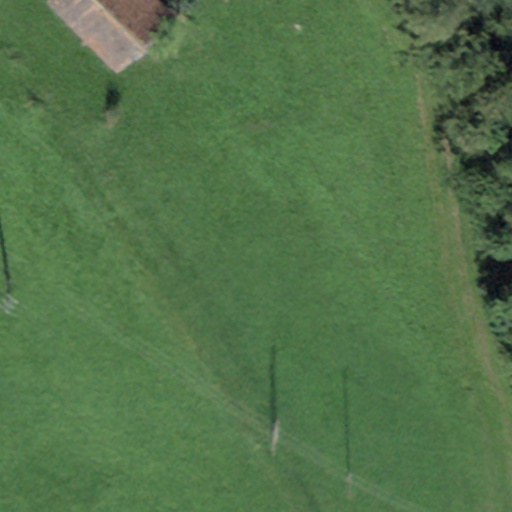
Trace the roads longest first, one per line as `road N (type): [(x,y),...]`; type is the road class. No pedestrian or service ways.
road 1 (track): [(0,111),(81,204),(290,511)]
road 2 (track): [(420,0),(454,234),(511,471)]
